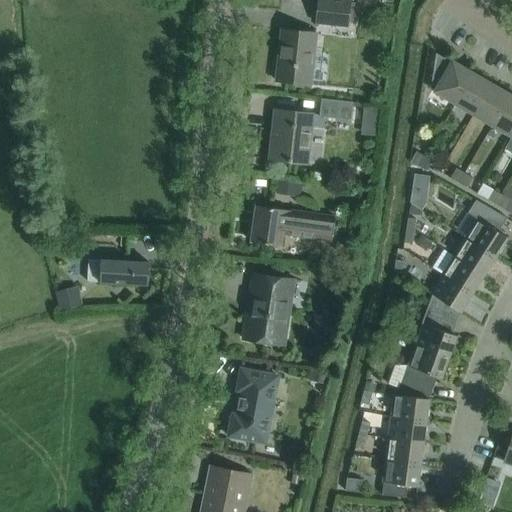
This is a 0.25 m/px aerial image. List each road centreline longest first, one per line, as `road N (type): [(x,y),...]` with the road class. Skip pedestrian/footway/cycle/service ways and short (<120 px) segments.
road 1 (unclassified): [(128,511),(188,279),(218,0)]
road 2 (track): [(0,342),(94,322),(178,332)]
